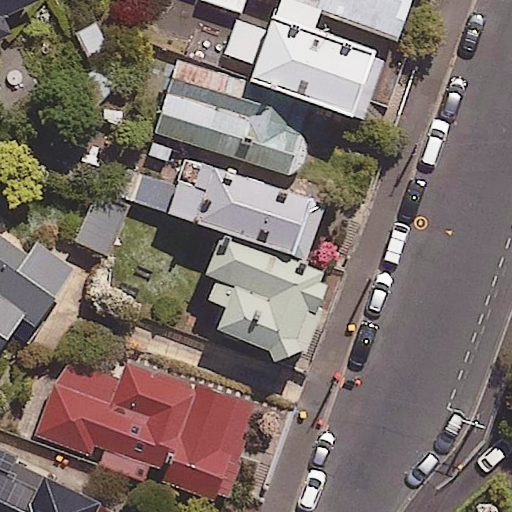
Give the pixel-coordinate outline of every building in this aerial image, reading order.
[(0,8),(16,0),(0,0),(0,29),(6,26),(0,13),(0,8)] [(246,0),(210,0),(242,12),(246,0)] [(270,0),(270,2),(307,17),(313,2),(393,33),(406,0),(270,0)] [(239,57),(261,65),(257,76),(359,113),(382,49),(280,12),(274,30),(252,23),(239,57)] [(231,75),(175,57),(152,128),(286,171),(306,110),(227,85),(231,75)] [(318,191),(182,154),(175,179),(141,170),(133,198),(303,244),(318,191)] [(126,203),(95,190),(75,237),(106,250),(126,203)] [(63,266),(0,222),(0,332),(17,308),(28,316),(63,266)] [(321,264),(217,237),(195,320),(299,347),(321,264)] [(248,398),(129,358),(96,455),(215,495),(248,398)] [(13,450),(0,443),(0,511),(89,511),(96,498),(9,460),(13,450)]
